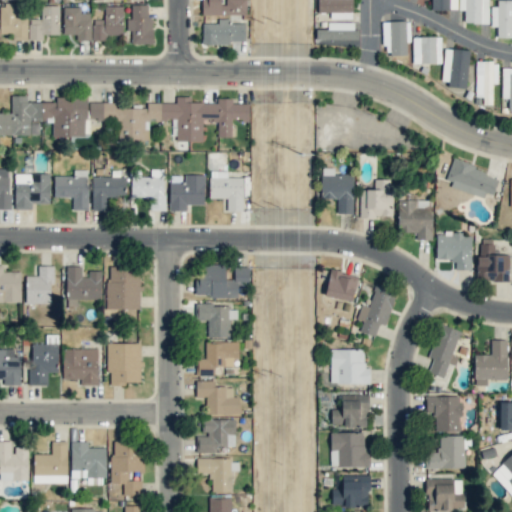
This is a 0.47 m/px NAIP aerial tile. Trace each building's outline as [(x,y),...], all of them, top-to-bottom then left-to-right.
[(245,0),(202,0),(202,15),(245,15),(245,0)] [(316,0),(317,12),(330,12),(330,19),(352,19),(351,0),(316,0)] [(430,0),(430,9),(456,10),(456,0),(430,0)] [(488,23),(487,0),(458,0),(458,10),(464,10),(463,23),(488,23)] [(511,0),(492,0),(492,26),(497,26),(496,37),(511,36),(511,0)] [(0,4),(0,33),(12,33),(12,40),(27,40),(26,13),(20,13),(20,4),(0,4)] [(152,44),(152,16),(147,16),(147,4),(131,4),(130,19),(126,19),(126,31),(131,31),(131,44),(152,44)] [(41,5),(40,19),(28,19),(28,39),(42,40),(42,34),(58,35),(59,6),(41,5)] [(105,40),(105,35),(122,35),(122,6),(103,6),(104,19),(91,20),(92,40),(105,40)] [(62,34),(75,34),(75,40),(90,40),(91,12),(80,12),(80,7),(63,7),(62,34)] [(201,44),(230,45),(230,41),(244,41),(245,23),(228,23),(228,19),(217,18),(217,23),(202,23),(201,44)] [(383,21),(384,56),(406,55),(406,42),(409,42),(409,21),(383,21)] [(357,22),(328,22),(328,29),(315,29),(315,44),(356,44),(357,22)] [(412,64),(440,63),(440,36),(412,37),(412,64)] [(469,50),(444,48),(440,84),(465,86),(469,50)] [(474,97),(482,97),(482,104),(491,104),(492,84),(497,84),(497,61),(475,61),(474,97)] [(511,67),(501,68),(501,98),(507,98),(507,110),(511,110),(511,67)] [(0,135),(39,136),(39,121),(51,121),(51,136),(84,136),(84,119),(87,119),(87,97),(55,97),(55,102),(26,102),(26,96),(11,95),(10,113),(0,112),(0,135)] [(247,103),(232,105),(231,97),(217,99),(216,101),(191,104),(190,96),(176,98),(175,102),(115,109),(114,101),(87,104),(89,117),(116,123),(118,144),(148,141),(145,122),(173,118),(176,143),(203,139),(200,118),(203,118),(216,121),(218,137),(232,135),(230,118),(250,123),(247,103)] [(443,183),(484,197),(485,192),(492,194),(498,175),(451,160),(443,183)] [(352,174),(333,174),(333,167),(320,168),(321,199),(336,198),(336,213),(353,213),(352,174)] [(0,208),(9,209),(9,169),(0,168),(0,208)] [(53,176),(53,197),(72,197),(72,209),(87,209),(87,169),(73,169),(73,175),(53,176)] [(164,210),(163,169),(150,169),(150,176),(130,176),(131,198),(149,197),(149,210),(164,210)] [(209,198),(226,198),(226,211),(242,211),(242,177),(226,177),(226,171),(209,171),(209,198)] [(14,209),(31,209),(31,203),(49,203),(49,173),(14,174),(14,209)] [(169,210),(186,210),(186,204),(203,204),(204,174),(182,174),(182,175),(169,175),(169,210)] [(91,210),(106,210),(107,198),(124,199),(125,177),(92,176),(91,210)] [(359,189),(359,218),(375,218),(375,215),(391,216),(392,179),(374,179),(373,190),(359,189)] [(415,240),(431,240),(432,200),(397,199),(397,232),(415,232),(415,240)] [(435,233),(435,259),(454,260),(454,269),(470,269),(470,233),(435,233)] [(508,254),(493,254),(493,239),(478,238),(476,280),(507,281),(508,254)] [(237,296),(237,285),(248,285),(248,267),(234,267),(234,279),(225,279),(225,264),(196,264),(196,296),(237,296)] [(0,265),(0,301),(20,302),(20,272),(2,271),(2,265),(0,265)] [(51,265),(37,265),(37,275),(25,275),(25,303),(51,304),(51,265)] [(76,299),(101,299),(100,271),(87,271),(87,276),(81,276),(81,266),(65,266),(66,306),(76,306),(76,299)] [(139,309),(140,267),(107,267),(106,308),(139,309)] [(325,297),(353,300),(356,274),(328,271),(325,297)] [(374,336),(378,324),(385,326),(396,291),(374,284),(368,306),(360,304),(356,319),(362,321),(358,331),(374,336)] [(236,319),(236,305),(195,305),(194,320),(207,320),(207,337),(229,337),(229,319),(236,319)] [(443,378),(448,363),(454,365),(458,356),(452,354),(460,330),(439,324),(428,357),(432,358),(427,373),(443,378)] [(47,385),(47,372),(57,372),(57,334),(45,335),(45,343),(29,343),(30,385),(47,385)] [(506,379),(506,339),(490,340),(490,354),(473,354),(473,385),(486,385),(486,380),(506,379)] [(196,358),(196,375),(212,376),(212,366),(236,367),(236,342),(204,341),(204,358),(196,358)] [(140,342),(106,342),(107,383),(141,383),(140,342)] [(20,356),(13,356),(13,348),(0,348),(0,378),(3,378),(3,385),(20,385),(20,356)] [(97,385),(97,349),(62,348),(62,379),(80,379),(79,384),(97,385)] [(329,383),(369,384),(369,367),(363,367),(363,349),(330,349),(329,383)] [(205,414),(239,413),(239,396),(232,397),(232,386),(214,386),(214,380),(195,380),(195,397),(205,397),(205,414)] [(366,394),(340,394),(341,409),(330,409),(330,426),(367,426),(366,394)] [(434,431),(460,431),(459,395),(424,396),(424,413),(434,413),(434,431)] [(511,401),(498,402),(498,430),(511,429),(511,401)] [(234,419),(201,419),(202,434),(195,434),(196,453),(226,453),(226,446),(234,446),(234,419)] [(366,432),(329,432),(330,467),(366,466),(366,432)] [(464,467),(463,435),(438,436),(438,452),(424,452),(424,469),(464,467)] [(27,447),(11,447),(11,441),(0,440),(0,480),(27,480),(27,447)] [(66,483),(67,441),(51,441),(50,454),(33,454),(32,482),(66,483)] [(70,478),(86,478),(86,484),(100,484),(100,477),(106,477),(105,447),(87,448),(87,441),(70,441),(70,478)] [(143,472),(143,441),(111,441),(110,483),(122,483),(122,495),(141,495),(141,480),(127,480),(127,472),(143,472)] [(511,452),(490,473),(511,496),(511,452)] [(195,474),(210,474),(210,491),(230,492),(231,458),(196,457),(195,474)] [(367,507),(368,475),(341,475),(341,489),(331,489),(331,506),(367,507)] [(462,511),(462,479),(426,478),(425,510),(462,511)] [(229,511),(229,498),(208,499),(207,511),(229,511)]
